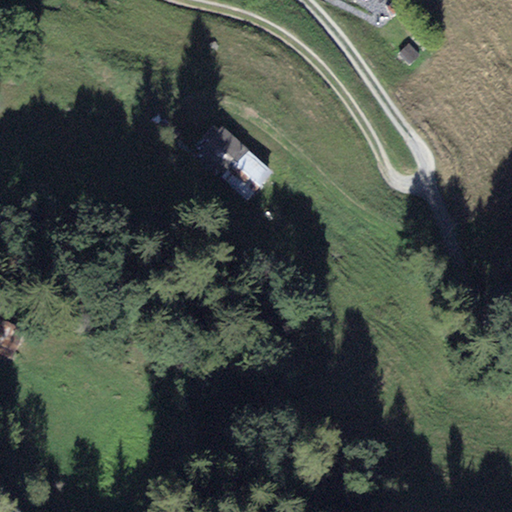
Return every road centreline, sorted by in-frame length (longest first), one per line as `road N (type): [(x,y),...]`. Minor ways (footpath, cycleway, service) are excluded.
road 1 (track): [(304,0),(433,175),(418,186),(397,186),(309,55),(246,16),(188,0)]
road 2 (track): [(418,186),(511,360)]
